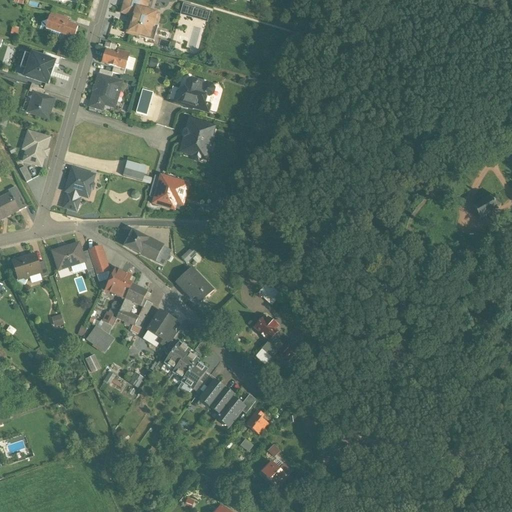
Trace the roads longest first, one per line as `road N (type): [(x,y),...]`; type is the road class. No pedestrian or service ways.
road 1 (residential): [(282,511),(347,441),(340,431),(254,385),(144,270),(78,227)]
road 2 (residential): [(78,227),(224,225)]
road 3 (track): [(347,441),(480,464)]
road 4 (residential): [(40,235),(70,114)]
